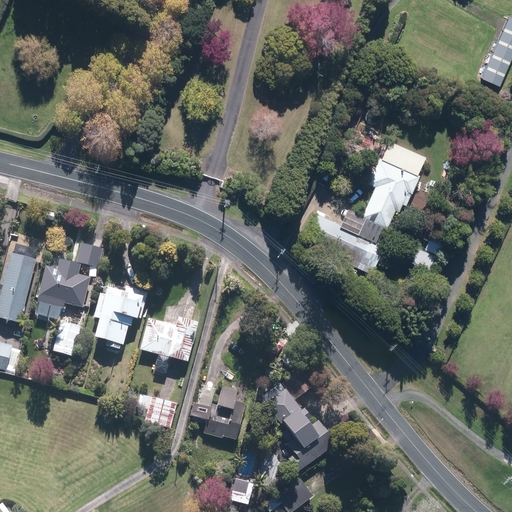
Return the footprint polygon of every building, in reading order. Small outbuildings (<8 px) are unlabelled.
[(480,78),(498,86),(511,53),(511,19),(507,17),(480,78)] [(371,63),(366,75),(380,81),(384,69),(371,63)] [(397,73),(391,86),(412,96),(418,84),(397,73)] [(359,217),(386,229),(394,209),(398,211),(402,203),(405,205),(419,175),(378,157),(366,184),(373,187),(359,217)] [(302,243),(356,268),(370,238),(359,233),(364,220),(347,212),(341,225),(316,214),(302,243)] [(37,247),(41,233),(18,227),(17,233),(33,237),(31,245),(37,247)] [(428,249),(441,254),(448,239),(436,233),(428,249)] [(429,252),(428,252),(426,251),(425,250),(423,250),(421,250),(419,251),(417,252),(416,253),(415,254),(414,256),(413,257),(412,259),(412,261),(412,263),(413,265),(414,266),(415,268),(416,269),(418,270),(419,271),(421,272),(423,272),(425,271),(427,271),(428,270),(430,269),(431,268),(432,266),(433,264),(434,263),(434,261),(433,259),(433,257),(432,255),(431,254),(430,253),(429,252)] [(0,292),(0,319),(19,324),(21,315),(23,315),(25,308),(23,308),(34,262),(9,256),(7,266),(5,266),(0,286),(0,287),(1,288),(0,292)] [(302,266),(309,273),(316,265),(309,259),(302,266)] [(35,303),(62,309),(63,305),(81,309),(89,278),(44,267),(35,303)] [(104,347),(118,351),(119,346),(122,347),(127,326),(129,327),(131,320),(135,321),(136,318),(140,320),(147,294),(125,288),(123,293),(105,288),(103,295),(99,294),(92,319),(97,320),(92,339),(105,342),(104,347)] [(138,351),(186,364),(197,324),(176,318),(173,326),(146,319),(138,351)] [(51,352),(72,357),(80,328),(59,323),(51,352)] [(0,370),(14,373),(19,351),(10,349),(11,346),(0,343),(0,370)] [(282,383),(294,400),(309,389),(296,373),(282,383)] [(222,438),(234,441),(244,406),(232,403),(235,392),(221,388),(212,422),(206,421),(214,392),(199,388),(195,405),(193,404),(189,417),(205,422),(202,435),(221,439),(222,438)] [(143,424),(170,430),(176,404),(139,395),(136,408),(146,410),(143,424)] [(287,460),(297,473),(334,445),(317,421),(304,431),(300,425),(304,422),(301,418),(298,420),(291,420),(286,423),(285,430),(293,440),(286,445),(293,455),(287,460)] [(300,479),(266,503),(272,511),(281,504),(286,511),(288,511),(312,495),(300,479)] [(231,492),(249,498),(252,486),(235,481),(231,492)] [(0,511),(10,511),(2,502),(0,503),(0,511)]
